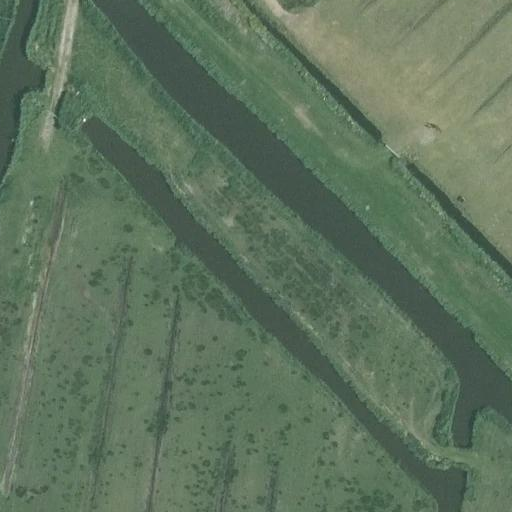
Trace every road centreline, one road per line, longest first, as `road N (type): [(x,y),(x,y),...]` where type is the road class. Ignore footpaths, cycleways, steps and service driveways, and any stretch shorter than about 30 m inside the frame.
road 1 (track): [(184,0),(344,159),(389,150),(409,119)]
road 2 (track): [(27,267),(75,0)]
